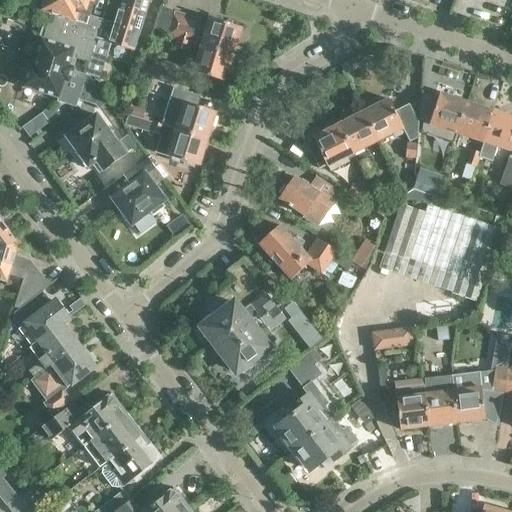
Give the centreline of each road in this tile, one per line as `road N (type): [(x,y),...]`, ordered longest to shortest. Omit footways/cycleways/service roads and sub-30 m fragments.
road 1 (residential): [(387,21),(277,85),(256,120),(222,225),(124,321)]
road 2 (residential): [(273,511),(124,321)]
road 3 (residential): [(124,321),(0,144)]
road 4 (residential): [(511,486),(428,479),(355,511)]
road 5 (residential): [(511,62),(387,21)]
